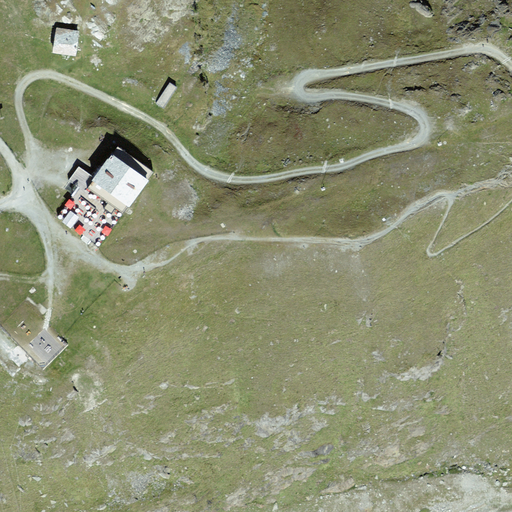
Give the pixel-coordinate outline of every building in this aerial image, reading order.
[(80,29),(56,25),(52,50),(76,54),(80,29)] [(179,86),(169,79),(155,101),(165,108),(179,86)] [(115,152),(112,150),(93,176),(86,186),(107,201),(104,206),(111,212),(115,206),(123,212),(153,170),(119,145),(115,152)] [(72,213),(64,224),(73,230),(80,219),(72,213)] [(31,284),(0,318),(0,329),(47,371),(69,346),(60,338),(74,323),(31,284)]
